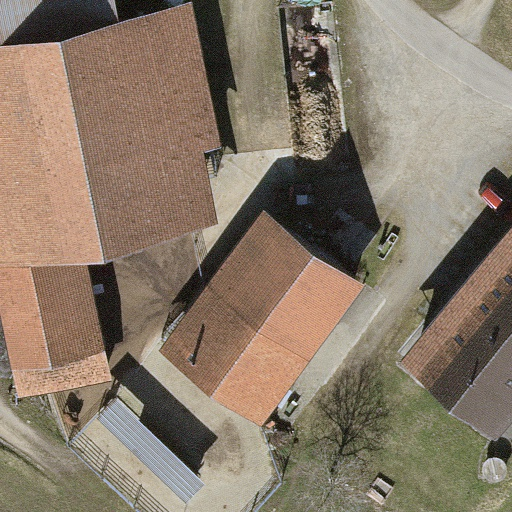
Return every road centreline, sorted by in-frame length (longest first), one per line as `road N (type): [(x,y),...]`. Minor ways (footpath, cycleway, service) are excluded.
road 1 (track): [(223,511),(237,465),(134,380),(127,308),(232,225),(254,189),(429,163)]
road 2 (track): [(0,431),(56,470),(95,458),(160,511)]
road 3 (unclassified): [(511,86),(449,58),(375,0)]
